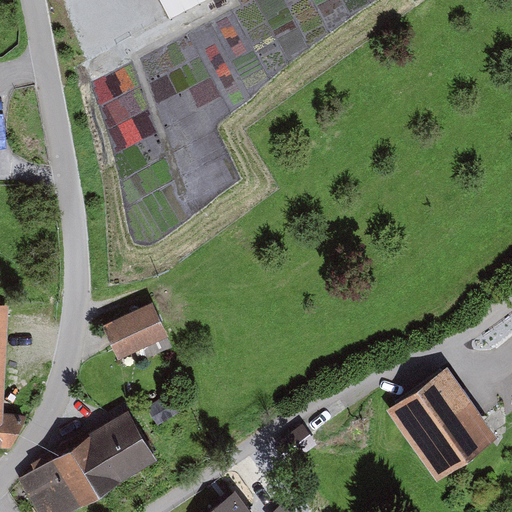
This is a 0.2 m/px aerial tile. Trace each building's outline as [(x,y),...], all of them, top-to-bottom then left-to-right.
[(196,0),(165,0),(172,12),(196,0)] [(25,414),(6,412),(13,300),(0,298),(0,443),(10,444),(25,414)] [(118,355),(136,347),(141,360),(174,345),(154,301),(104,323),(118,355)] [(441,476),(500,433),(449,364),(390,408),(441,476)] [(147,409),(157,424),(179,410),(170,395),(147,409)] [(41,511),(63,511),(156,454),(129,410),(20,478),(41,511)] [(290,465),(320,444),(306,423),(276,444),(290,465)] [(253,511),(237,490),(207,511),(253,511)] [(306,511),(290,495),(271,511),(306,511)]
